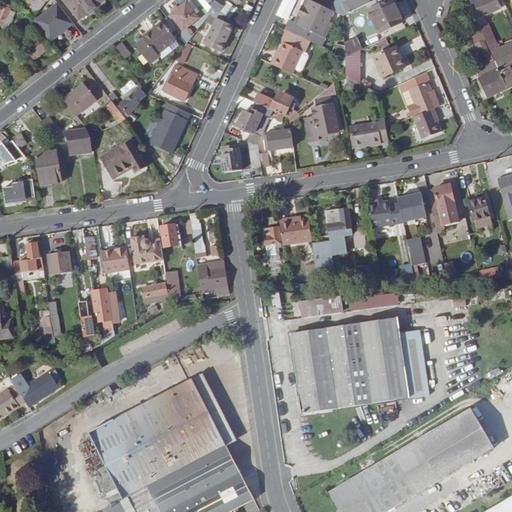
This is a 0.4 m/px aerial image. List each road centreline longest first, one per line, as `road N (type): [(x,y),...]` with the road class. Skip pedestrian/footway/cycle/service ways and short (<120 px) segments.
road 1 (residential): [(247,309),(0,442)]
road 2 (residential): [(230,195),(481,150)]
road 3 (residential): [(271,0),(196,163),(205,198)]
road 4 (residential): [(0,228),(205,198)]
road 5 (unclassified): [(247,309),(282,511)]
road 6 (residential): [(0,116),(148,0)]
road 7 (residential): [(481,150),(420,0)]
